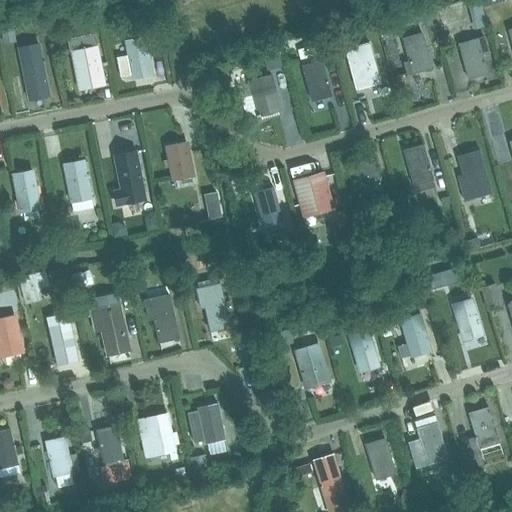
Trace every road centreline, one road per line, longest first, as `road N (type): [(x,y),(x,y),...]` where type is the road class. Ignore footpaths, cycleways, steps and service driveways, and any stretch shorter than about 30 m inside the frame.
road 1 (residential): [(511,374),(289,439),(201,359),(0,404)]
road 2 (residential): [(0,130),(183,94),(265,160),(511,93)]
